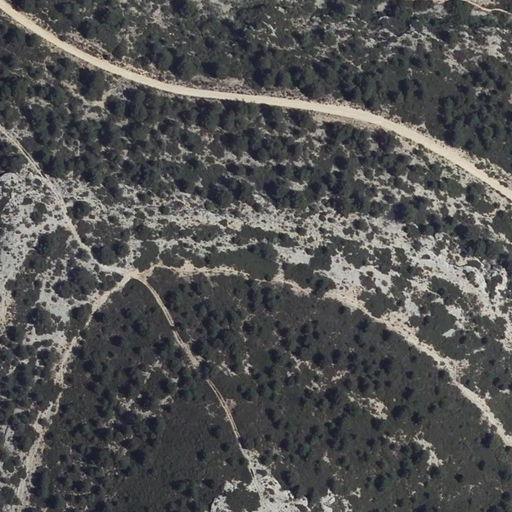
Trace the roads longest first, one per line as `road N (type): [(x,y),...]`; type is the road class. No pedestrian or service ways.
road 1 (track): [(511,187),(474,154),(413,123),(326,100),(150,75),(89,52),(9,0)]
road 2 (track): [(0,143),(30,176),(68,246),(148,286),(238,452),(251,486),(244,511)]
